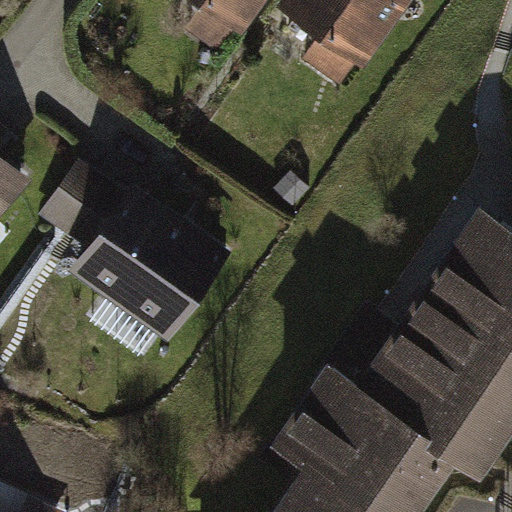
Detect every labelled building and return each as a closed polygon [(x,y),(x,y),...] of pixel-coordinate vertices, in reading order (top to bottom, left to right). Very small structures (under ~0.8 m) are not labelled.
[(269,0),(184,0),(201,12),(184,36),(217,59),(234,35),(241,40),(269,0)] [(358,73),(409,0),(284,0),(274,15),(315,44),(302,62),(340,88),(353,69),(358,73)] [(0,221),(30,189),(0,162),(0,221)] [(83,255),(126,194),(83,163),(39,224),(62,240),(83,255)] [(69,274),(167,343),(229,256),(131,187),(126,194),(83,255),(69,274)] [(301,479),(278,511),(404,511),(450,445),(475,461),(511,406),(511,226),(509,230),(483,212),(405,326),(374,306),(271,458),(301,479)]
